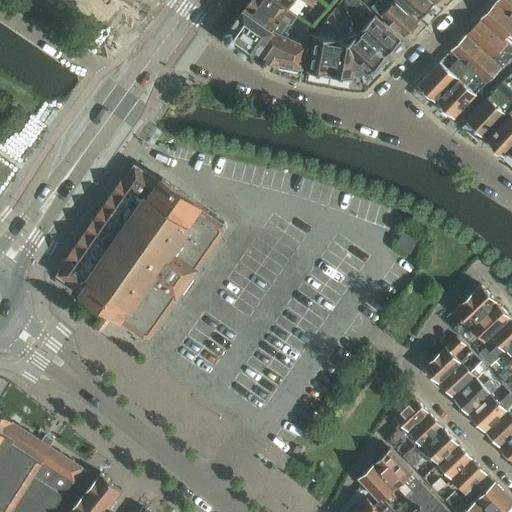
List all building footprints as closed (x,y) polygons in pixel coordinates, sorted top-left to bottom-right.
[(276,0),(251,0),(245,9),(275,29),(279,32),(282,34),(288,24),(293,23),(298,15),(290,9),(276,0)] [(276,0),(290,9),(295,0),(305,0),(314,5),(317,0),(276,0)] [(360,0),(345,0),(351,14),(362,2),(360,0)] [(378,0),(373,6),(405,37),(411,30),(413,32),(421,24),(419,23),(421,21),(398,0),(378,0)] [(398,0),(421,21),(436,4),(431,0),(398,0)] [(511,0),(500,0),(498,3),(511,16),(511,0)] [(497,2),(483,18),(505,39),(511,33),(511,16),(498,3),(497,2)] [(226,35),(226,38),(227,41),(230,43),(234,43),(233,44),(254,59),(275,29),(245,9),(231,30),(232,31),(228,32),(226,35)] [(361,31),(360,32),(386,56),(392,50),(395,52),(403,43),(400,41),(402,39),(376,14),(361,30),(361,31)] [(357,18),(345,22),(362,75),(366,74),(368,71),(370,73),(372,71),(375,74),(380,68),(383,65),(380,63),(386,56),(360,32),(361,31),(361,30),(361,31),(357,18)] [(483,18),(468,33),(504,65),(509,60),(510,59),(511,57),(511,45),(505,39),(483,18)] [(315,34),(308,70),(311,70),(310,73),(322,76),(323,72),(330,74),(336,38),(337,37),(333,25),(330,26),(325,22),(315,34)] [(336,38),(330,74),(340,75),(339,79),(351,81),(352,78),(354,78),(355,76),(358,76),(361,75),(362,75),(345,22),(333,25),(337,37),(336,38)] [(275,29),(254,59),(286,65),(285,68),(293,69),(294,66),(303,68),(306,55),(307,46),(285,35),(282,34),(279,32),(275,29)] [(468,33),(452,50),(456,54),(459,57),(469,66),(477,73),(488,83),(503,66),(504,65),(468,33)] [(442,61),(420,85),(438,101),(469,66),(459,57),(449,68),(442,61)] [(469,66),(438,101),(455,117),(477,93),(468,85),(471,83),(470,81),(477,73),(469,66)] [(490,96),(467,120),(485,137),(486,137),(507,112),(509,111),(511,107),(511,87),(505,81),(504,80),(490,96)] [(496,130),(488,139),(496,147),(506,156),(511,151),(511,149),(511,107),(509,111),(511,113),(502,123),(503,123),(496,131),(496,130)] [(59,273),(58,275),(96,301),(122,320),(138,331),(144,335),(145,335),(145,337),(154,336),(154,334),(159,327),(158,326),(221,237),(226,230),(227,229),(226,221),(224,221),(217,216),(202,205),(191,197),(181,190),(163,177),(160,181),(136,164),(124,181),(124,180),(68,259),(68,260),(59,273)] [(399,240),(396,245),(411,254),(419,240),(404,231),(402,236),(399,240)] [(464,318),(455,326),(462,333),(464,335),(478,321),(477,320),(498,301),(482,284),(456,309),(464,318)] [(478,321),(464,335),(470,341),(476,336),(476,335),(478,333),(485,340),(486,341),(492,335),(511,316),(498,302),(499,302),(498,301),(477,320),(478,321)] [(486,347),(480,353),(491,366),(492,365),(498,360),(509,350),(508,349),(511,345),(511,316),(492,335),(500,344),(490,352),(486,347)] [(448,346),(426,368),(440,383),(463,362),(456,354),(466,345),(458,336),(447,346),(448,346)] [(498,360),(492,365),(501,375),(507,381),(511,375),(511,345),(508,349),(509,350),(510,351),(511,353),(511,359),(504,367),(498,360)] [(463,362),(440,383),(454,398),(477,376),(477,377),(488,367),(482,361),(472,371),(463,362)] [(477,376),(454,398),(470,414),(493,393),(492,392),(503,383),(495,375),(485,385),(477,377),(477,376)] [(493,393),(470,414),(486,431),(509,410),(508,409),(511,405),(511,392),(502,402),(493,393)] [(403,425),(389,438),(399,450),(409,431),(410,432),(430,412),(416,398),(396,417),(403,425)] [(511,412),(509,410),(486,431),(501,447),(511,436),(511,412)] [(0,511),(54,511),(65,495),(84,467),(14,422),(14,421),(0,412),(0,511)] [(416,445),(404,456),(409,462),(445,428),(430,412),(410,432),(413,436),(410,439),(416,445)] [(445,428),(409,462),(413,466),(425,455),(435,466),(439,463),(460,443),(445,428)] [(511,436),(501,447),(511,457),(511,436)] [(460,443),(439,463),(452,478),(473,458),(460,443)] [(391,449),(375,463),(396,485),(409,499),(418,490),(405,476),(410,470),(391,449)] [(473,458),(452,478),(467,493),(471,490),(470,490),(478,483),(481,480),(488,473),(473,458)] [(375,463),(359,477),(380,499),(380,500),(396,485),(375,463)] [(102,471),(69,511),(117,511),(110,506),(124,489),(102,471)] [(488,473),(481,480),(485,485),(493,478),(488,473)] [(441,478),(433,486),(438,492),(447,484),(441,478)] [(478,483),(470,490),(471,490),(478,498),(491,511),(503,511),(511,504),(511,498),(495,481),(485,491),(478,483)] [(418,490),(409,499),(416,507),(421,511),(450,511),(425,484),(420,489),(418,490)] [(455,491),(446,500),(452,506),(461,498),(455,491)] [(366,499),(352,511),(381,511),(387,507),(380,500),(380,499),(374,504),(368,497),(366,499)] [(464,500),(455,509),(457,511),(491,511),(478,498),(470,506),(464,500)]
